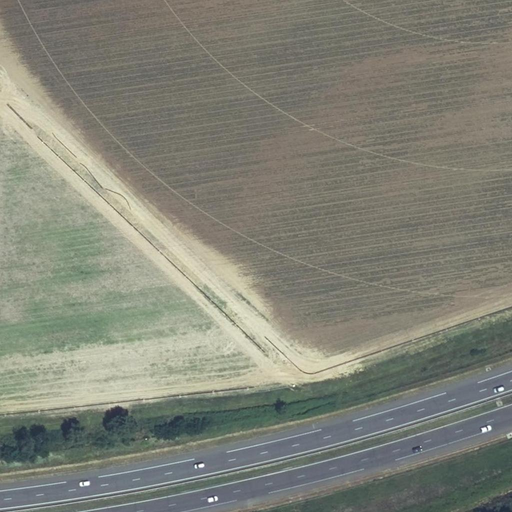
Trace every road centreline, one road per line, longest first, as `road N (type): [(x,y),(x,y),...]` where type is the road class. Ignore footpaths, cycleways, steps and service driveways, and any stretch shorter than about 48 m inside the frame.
road 1 (motorway): [(511,380),(248,456),(0,500)]
road 2 (motorway): [(137,511),(295,478),(511,415)]
